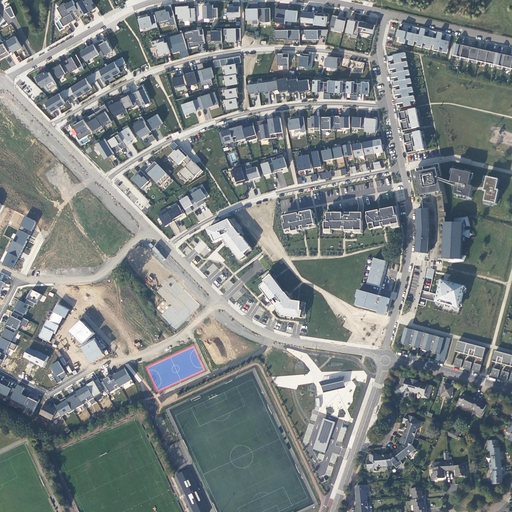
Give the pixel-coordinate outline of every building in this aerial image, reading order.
[(80,0),(75,3),(82,15),(82,14),(89,10),(89,11),(83,0),(80,0)] [(63,25),(74,19),(65,2),(58,6),(63,17),(60,19),(63,25)] [(210,4),(203,4),(203,17),(209,17),(209,18),(214,18),(214,17),(218,17),(217,7),(210,7),(210,4)] [(234,4),(228,4),(228,16),(240,16),(240,6),(234,6),(234,4)] [(188,5),(176,6),(176,14),(178,14),(178,18),(183,18),(184,21),(195,20),(195,7),(188,8),(188,5)] [(258,8),(246,8),(247,19),(252,19),(252,23),(258,23),(258,21),(258,8)] [(270,8),(258,8),(258,21),(270,21),(270,8)] [(279,8),(275,8),(276,23),(285,24),(285,20),(286,9),(282,9),(282,10),(279,10),(279,8)] [(164,9),(156,11),(159,23),(169,21),(170,25),(176,23),(172,10),(165,11),(164,9)] [(298,11),(286,9),(285,20),(296,21),(298,11)] [(147,13),(138,15),(141,28),(149,26),(150,28),(157,26),(154,14),(147,16),(147,13)] [(324,14),(315,13),(314,24),(326,26),(327,16),(324,16),(324,14)] [(338,16),(333,15),(330,26),(335,27),(335,30),(343,31),(346,18),(341,17),(340,19),(337,18),(338,16)] [(354,20),(349,18),(346,32),(351,33),(350,38),(356,39),(359,26),(361,21),(356,20),(356,21),(354,21),(354,20)] [(375,24),(361,21),(359,26),(364,27),(363,32),(370,34),(373,35),(375,24)] [(409,25),(404,24),(403,31),(399,30),(397,37),(401,38),(400,42),(405,43),(409,25)] [(417,27),(413,26),(411,33),(407,32),(406,39),(409,40),(408,44),(413,45),(417,27)] [(212,34),(207,34),(207,40),(214,40),(215,42),(217,42),(217,43),(222,43),(222,28),(217,28),(217,30),(212,30),(212,34)] [(240,28),(224,28),(224,34),(228,34),(228,40),(241,40),(240,28)] [(426,29),(421,28),(420,35),(416,34),(414,41),(418,42),(417,46),(422,47),(423,43),(424,36),(426,29)] [(205,51),(202,29),(184,31),(185,38),(187,38),(188,48),(201,46),(201,48),(200,48),(201,52),(205,51)] [(274,39),(299,40),(300,30),(275,29),(274,39)] [(328,29),(304,29),(304,34),(307,34),(307,38),(321,38),(321,36),(326,37),(328,29)] [(434,31),(430,30),(428,37),(424,36),(423,43),(426,44),(425,48),(430,49),(434,31)] [(443,33),(438,32),(437,39),(433,38),(431,45),(435,46),(434,50),(439,51),(440,47),(441,40),(443,33)] [(182,33),(168,37),(171,47),(174,46),(176,52),(187,48),(182,33)] [(451,35),(447,34),(445,41),(441,40),(440,47),(443,48),(442,52),(447,53),(451,35)] [(163,37),(150,41),(152,47),(158,45),(159,49),(156,50),(158,57),(164,55),(163,53),(165,52),(166,54),(170,53),(167,41),(164,42),(163,37)] [(102,39),(94,43),(99,53),(102,57),(106,55),(105,54),(112,50),(106,40),(104,41),(102,39)] [(2,40),(0,40),(0,58),(9,53),(2,40)] [(94,43),(81,51),(86,60),(99,53),(94,43)] [(455,44),(453,55),(460,57),(461,57),(468,59),(469,59),(476,61),(478,61),(485,62),(486,63),(493,64),(494,65),(502,66),(503,67),(510,68),(511,68),(511,55),(510,55),(509,56),(506,55),(506,54),(501,53),(501,54),(497,53),(497,52),(493,51),(493,52),(489,51),(489,50),(484,49),(484,50),(480,49),(481,48),(476,47),(476,48),(472,48),(472,46),(468,45),(468,47),(464,46),(464,44),(460,43),(459,45),(455,44)] [(14,53),(11,55),(16,64),(22,60),(19,55),(16,57),(14,53)] [(277,53),(277,69),(288,70),(288,54),(277,53)] [(313,55),(302,53),(302,55),(300,55),(299,65),(305,66),(312,67),(313,55)] [(405,53),(387,57),(388,61),(395,60),(395,64),(403,62),(402,59),(406,58),(405,53)] [(76,54),(63,61),(69,70),(70,72),(82,65),(76,54)] [(340,57),(328,56),(328,58),(327,58),(326,61),(325,61),(324,66),(331,67),(331,68),(337,69),(337,62),(339,62),(340,57)] [(68,89),(43,101),(44,104),(49,113),(50,113),(59,108),(62,107),(64,111),(71,107),(70,104),(68,100),(68,97),(73,94),(75,98),(92,89),(90,83),(101,77),(104,84),(108,83),(114,80),(113,76),(120,73),(119,67),(125,63),(123,58),(58,91),(68,89)] [(349,59),(347,67),(351,68),(350,72),(362,74),(364,63),(349,59)] [(63,61),(52,67),(58,77),(63,74),(69,70),(63,61)] [(407,62),(403,62),(395,64),(389,65),(390,70),(397,68),(397,72),(404,71),(404,67),(408,66),(407,62)] [(204,68),(198,70),(201,82),(202,84),(212,82),(210,77),(214,77),(211,66),(204,68)] [(198,70),(186,73),(189,85),(201,82),(198,70)] [(397,72),(390,74),(391,78),(398,77),(399,81),(406,80),(405,76),(410,75),(409,70),(404,71),(397,72)] [(44,71),(34,77),(37,81),(39,80),(42,86),(45,84),(48,89),(56,84),(49,71),(45,74),(44,71)] [(236,73),(225,75),(227,85),(238,83),(237,78),(236,78),(236,74),(236,73)] [(177,75),(172,76),(175,87),(186,84),(183,74),(179,75),(179,76),(177,76),(177,75)] [(287,78),(277,79),(279,92),(289,91),(287,78)] [(320,80),(313,79),(312,91),(324,91),(324,82),(320,81),(320,80)] [(399,81),(392,82),(393,87),(400,85),(401,90),(408,88),(407,84),(411,83),(410,79),(406,80),(399,81)] [(262,82),(258,83),(259,92),(264,91),(265,93),(269,93),(267,80),(262,81),(262,82)] [(328,82),(324,82),(324,91),(335,92),(335,80),(328,80),(328,82)] [(343,81),(335,80),(335,92),(342,92),(343,82),(343,81)] [(252,83),(248,84),(249,93),(255,92),(255,95),(259,94),(259,92),(258,83),(257,81),(252,82),(252,83)] [(142,85),(137,87),(138,91),(132,93),(137,104),(138,106),(142,104),(150,100),(142,85)] [(237,87),(226,89),(227,99),(237,97),(238,97),(237,97),(237,93),(238,93),(237,87)] [(401,90),(394,91),(395,95),(402,94),(402,98),(410,97),(409,93),(413,92),(412,87),(408,88),(401,90)] [(197,97),(198,99),(201,109),(218,103),(214,91),(197,97)] [(119,95),(121,98),(126,108),(131,106),(131,107),(137,104),(132,93),(132,92),(125,96),(124,93),(119,95)] [(402,98),(396,100),(397,104),(403,103),(404,107),(411,105),(411,101),(415,101),(414,96),(410,97),(402,98)] [(227,99),(226,99),(227,109),(239,107),(238,101),(237,102),(236,98),(237,97),(227,99)] [(193,100),(181,104),(185,114),(201,109),(198,99),(193,100)] [(100,109),(95,112),(102,126),(111,121),(106,112),(105,111),(106,110),(103,104),(99,107),(100,109)] [(416,109),(398,112),(400,121),(406,119),(406,121),(400,122),(402,131),(420,127),(416,109)] [(87,116),(85,117),(87,120),(94,131),(103,126),(102,126),(95,112),(87,116)] [(149,121),(146,123),(150,130),(158,126),(157,125),(163,122),(157,113),(148,119),(149,121)] [(141,121),(134,126),(140,136),(150,130),(146,123),(141,115),(138,117),(141,121)] [(295,118),(289,119),(290,124),(289,124),(290,131),(294,130),(295,132),(300,131),(300,132),(305,131),(303,116),(298,117),(299,118),(296,119),(295,118)] [(311,118),(307,118),(308,128),(314,128),(314,130),(320,130),(319,116),(311,116),(311,118)] [(327,117),(322,117),(322,130),(335,130),(334,116),(326,116),(327,117)] [(357,117),(353,117),(352,128),(358,129),(358,128),(364,129),(365,117),(357,117)] [(75,120),(70,123),(73,128),(75,127),(78,132),(76,134),(79,139),(91,132),(85,121),(84,118),(77,122),(75,120)] [(260,126),(256,127),(258,140),(271,138),(268,120),(259,121),(260,126)] [(246,124),(242,125),(246,141),(257,138),(253,123),(249,124),(249,125),(247,126),(246,124)] [(242,125),(230,129),(233,141),(234,143),(235,146),(234,142),(245,139),(246,142),(247,142),(246,141),(242,125)] [(128,126),(118,132),(126,145),(131,142),(130,140),(135,137),(128,126)] [(230,129),(218,132),(222,146),(227,145),(226,143),(230,142),(233,141),(230,129)] [(117,131),(110,135),(112,137),(108,139),(116,151),(121,148),(119,145),(121,145),(122,147),(126,145),(118,132),(117,131)] [(421,131),(403,135),(404,143),(410,142),(411,144),(410,144),(405,145),(406,153),(424,149),(421,131)] [(150,142),(155,139),(152,134),(147,138),(150,142)] [(103,159),(113,154),(105,139),(95,144),(103,159)] [(352,144),(354,157),(383,152),(381,139),(352,144)] [(321,149),(322,160),(352,156),(351,145),(321,149)] [(188,155),(180,148),(175,153),(174,152),(168,157),(173,161),(174,160),(178,164),(188,155)] [(319,150),(311,151),(313,167),(320,167),(319,150)] [(295,157),(298,171),(311,168),(308,154),(295,157)] [(265,163),(261,164),(264,176),(276,172),(271,158),(265,160),(265,163)] [(170,176),(154,161),(145,170),(160,186),(170,176)] [(424,195),(442,191),(440,181),(439,178),(439,177),(442,176),(439,164),(416,168),(421,196),(424,195)] [(245,166),(230,171),(233,177),(235,177),(237,184),(242,182),(242,180),(245,179),(245,181),(249,180),(246,169),(245,166)] [(250,168),(246,169),(249,180),(260,177),(256,167),(251,169),(250,168)] [(151,181),(140,169),(131,178),(142,190),(151,181)] [(470,186),(473,173),(454,169),(451,182),(457,183),(456,186),(455,194),(471,198),(474,187),(470,186)] [(497,189),(499,179),(487,177),(484,191),(486,192),(484,201),(497,203),(500,190),(497,189)] [(456,186),(457,183),(451,182),(439,178),(440,181),(456,186)] [(142,210),(150,201),(130,183),(126,188),(128,190),(125,193),(129,197),(132,194),(138,199),(134,203),(142,210)] [(196,187),(189,191),(198,206),(202,204),(200,201),(206,197),(204,194),(206,192),(203,187),(198,190),(196,187)] [(443,256),(445,221),(444,203),(442,191),(424,195),(425,200),(423,201),(424,209),(430,209),(430,231),(429,252),(429,254),(443,256)] [(177,202),(156,213),(163,226),(184,215),(177,202)] [(381,210),(382,213),(380,214),(379,211),(367,213),(368,218),(367,218),(370,231),(383,229),(382,226),(384,225),(385,228),(392,227),(393,231),(401,229),(399,217),(397,218),(395,207),(381,210)] [(429,252),(430,231),(430,209),(424,209),(416,210),(416,229),(416,250),(429,252)] [(299,214),(299,213),(282,217),(286,235),(293,234),(293,236),(300,235),(299,232),(303,232),(302,228),(304,228),(305,231),(312,230),(312,229),(317,228),(315,220),(317,220),(316,215),(315,214),(314,214),(313,210),(301,213),(301,215),(300,215),(299,214)] [(343,217),(343,213),(324,213),(325,222),(327,221),(327,223),(324,223),(324,236),(332,235),(332,232),(343,232),(342,229),(345,229),(345,234),(351,234),(351,232),(354,232),(354,235),(363,235),(362,222),(363,222),(363,213),(345,213),(345,217),(343,217)] [(24,216),(19,226),(31,232),(36,221),(24,216)] [(445,221),(443,256),(448,256),(448,261),(453,262),(464,261),(466,256),(462,255),(462,237),(470,237),(470,230),(463,229),(463,226),(469,226),(469,218),(455,218),(455,222),(445,221)] [(230,221),(207,231),(215,245),(223,241),(240,262),(247,259),(245,257),(252,251),(230,221)] [(1,263),(13,269),(30,235),(18,229),(1,263)] [(434,260),(429,259),(429,261),(422,260),(422,263),(419,276),(410,311),(415,313),(423,286),(425,277),(427,267),(432,268),(433,265),(434,260)] [(434,269),(427,268),(425,277),(432,279),(434,269)] [(265,281),(259,285),(282,315),(305,318),(306,300),(292,298),(271,272),(263,278),(265,281)] [(173,278),(157,293),(171,308),(161,317),(174,331),(200,306),(173,278)] [(465,286),(441,280),(435,302),(459,308),(465,286)] [(99,294),(93,289),(79,303),(100,324),(125,298),(110,282),(99,294)] [(16,299),(0,337),(0,365),(0,366),(8,347),(15,350),(17,345),(11,343),(19,324),(26,327),(28,320),(23,318),(28,305),(35,308),(41,294),(30,290),(25,302),(16,299)] [(55,334),(62,317),(65,319),(69,309),(56,304),(49,321),(46,319),(38,338),(49,342),(53,333),(55,334)] [(144,338),(118,315),(107,328),(134,350),(144,338)] [(96,334),(86,324),(76,334),(85,344),(96,334)] [(401,342),(440,352),(444,338),(437,336),(435,343),(432,342),(434,335),(416,330),(414,337),(410,336),(412,329),(405,327),(401,342)] [(444,338),(440,352),(446,354),(450,338),(445,337),(444,338)] [(455,351),(483,358),(486,348),(458,340),(455,351)] [(101,343),(87,352),(95,364),(110,356),(101,343)] [(45,366),(49,355),(26,347),(22,358),(45,366)] [(492,361),(511,366),(511,355),(495,351),(492,361)] [(453,365),(461,367),(462,360),(455,358),(453,365)] [(463,368),(470,369),(472,362),(465,360),(463,368)] [(50,364),(55,383),(61,381),(60,377),(65,376),(60,361),(50,364)] [(472,370),(479,372),(481,365),(474,363),(472,370)] [(125,389),(134,384),(125,368),(101,380),(108,393),(123,385),(125,389)] [(490,375),(498,377),(499,370),(492,368),(490,375)] [(500,378),(507,380),(509,372),(502,370),(500,378)] [(288,376),(275,376),(275,387),(288,387),(288,376)] [(415,393),(418,382),(401,377),(399,384),(393,388),(397,395),(405,390),(406,390),(415,393)] [(14,408),(32,416),(38,402),(21,394),(24,388),(16,384),(14,389),(8,386),(10,382),(3,379),(2,383),(0,381),(0,396),(5,399),(6,397),(17,402),(14,408)] [(60,416),(101,394),(94,381),(76,390),(74,395),(51,407),(43,404),(39,414),(51,420),(56,409),(60,416)] [(432,386),(418,382),(415,393),(424,395),(423,399),(428,400),(432,386)] [(454,386),(444,384),(441,394),(451,397),(454,386)] [(466,406),(472,408),(477,397),(474,395),(472,398),(460,392),(459,396),(461,397),(457,405),(461,407),(461,406),(465,408),(466,406)] [(477,397),(472,408),(477,411),(476,413),(481,415),(486,405),(479,402),(481,399),(477,397)] [(96,412),(101,410),(96,402),(92,404),(96,412)] [(408,422),(403,435),(414,439),(417,429),(420,428),(423,421),(416,419),(417,417),(409,415),(409,416),(406,415),(404,420),(408,422)] [(325,453),(335,422),(323,418),(313,449),(325,453)] [(414,439),(403,435),(401,442),(408,444),(406,446),(405,445),(399,448),(399,449),(406,458),(407,458),(415,452),(411,446),(412,444),(414,439)] [(488,451),(490,451),(490,457),(502,456),(502,452),(500,452),(499,445),(498,445),(497,440),(487,441),(488,451)] [(390,454),(387,454),(388,470),(392,469),(392,466),(395,465),(397,464),(398,466),(401,464),(400,462),(406,458),(399,449),(390,454)] [(388,470),(387,454),(377,455),(375,454),(369,454),(370,460),(367,461),(367,469),(371,468),(371,471),(377,471),(377,467),(383,467),(384,470),(388,470)] [(502,456),(490,457),(490,463),(489,463),(489,468),(492,468),(501,467),(500,461),(503,460),(502,456)] [(443,470),(450,470),(449,462),(445,462),(445,466),(433,467),(433,473),(431,473),(432,479),(444,478),(443,470)] [(449,462),(450,470),(455,469),(456,477),(468,476),(467,471),(466,471),(465,465),(453,466),(453,462),(449,462)] [(503,467),(501,467),(492,468),(489,468),(489,470),(491,470),(492,474),(490,474),(491,484),(499,484),(501,482),(500,479),(502,478),(501,471),(504,471),(503,467)] [(189,511),(206,511),(189,468),(174,474),(189,511)] [(357,487),(355,488),(356,500),(367,499),(366,492),(369,490),(369,487),(366,484),(357,485),(357,487)] [(424,499),(426,499),(425,495),(423,495),(422,487),(410,489),(410,493),(412,493),(413,499),(424,499)] [(367,499),(356,500),(356,511),(371,511),(372,510),(368,510),(367,499)] [(413,499),(411,500),(412,505),(414,505),(414,511),(418,511),(417,511),(427,511),(426,505),(424,506),(424,499),(413,499)]
